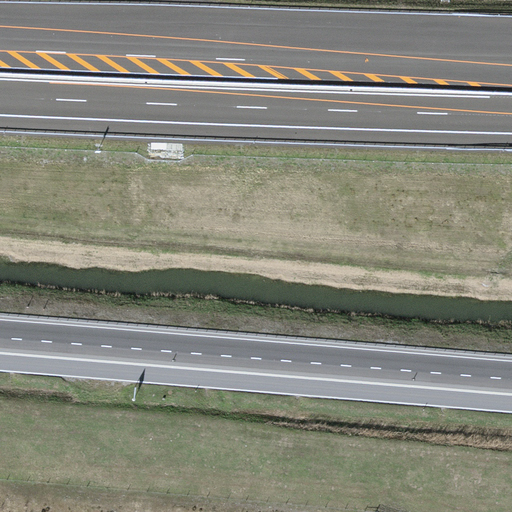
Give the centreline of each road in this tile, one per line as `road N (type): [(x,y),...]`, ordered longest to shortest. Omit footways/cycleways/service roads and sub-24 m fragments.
road 1 (track): [(0,221),(511,264)]
road 2 (primary): [(0,344),(511,386)]
road 3 (motorway): [(0,97),(511,115)]
road 4 (motorway): [(511,59),(0,49)]
